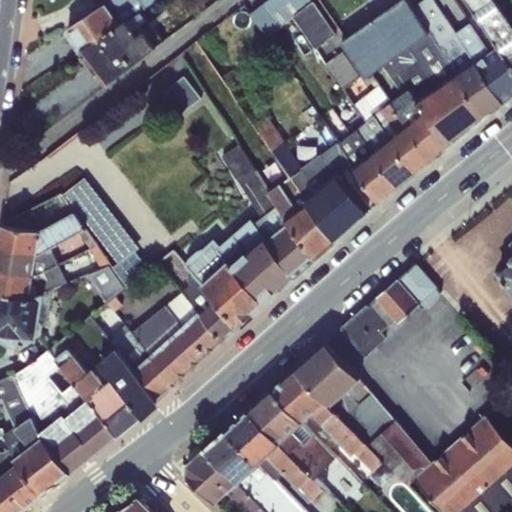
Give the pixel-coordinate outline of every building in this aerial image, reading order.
[(128,19),(142,11),(142,9),(152,3),(149,0),(108,0),(106,1),(121,23),(127,18),(128,19)] [(314,0),(266,0),(251,13),(267,37),(294,15),(317,47),(336,33),(314,0)] [(429,32),(411,4),(408,0),(400,0),(342,41),(367,76),(389,60),(429,32)] [(456,29),(438,0),(417,0),(411,4),(429,32),(459,73),(478,60),(456,29)] [(501,45),(477,11),(469,17),(457,0),(438,0),(456,29),(478,60),(501,45)] [(511,60),(511,19),(499,0),(469,0),(477,11),(501,45),(511,60)] [(511,0),(499,0),(511,19),(511,0)] [(106,1),(67,29),(82,49),(121,23),(106,1)] [(145,29),(157,45),(164,39),(142,11),(128,19),(139,34),(145,29)] [(121,23),(82,49),(109,84),(157,45),(145,29),(139,34),(128,19),(127,18),(121,23)] [(209,31),(197,40),(214,65),(226,56),(209,31)] [(429,32),(389,60),(411,87),(420,99),(459,73),(429,32)] [(506,101),(511,96),(511,60),(501,45),(478,60),(506,101)] [(343,51),(326,63),(344,89),(361,77),(343,51)] [(488,115),(506,101),(478,60),(459,73),(488,115)] [(234,68),(222,77),(240,102),(252,94),(234,68)] [(488,115),(459,73),(420,99),(418,100),(424,109),(450,145),(488,115)] [(182,108),(204,98),(193,74),(171,84),(182,108)] [(420,99),(411,87),(392,100),(380,84),(354,104),(368,120),(375,115),(391,137),(408,123),(424,109),(418,100),(420,99)] [(371,210),(380,201),(355,166),(339,140),(326,151),(305,167),(259,104),(247,112),(292,176),(307,199),(338,171),(371,210)] [(435,157),(450,145),(424,109),(408,123),(435,157)] [(375,115),(368,120),(339,140),(355,166),(373,151),(391,137),(375,115)] [(418,171),(435,157),(408,123),(391,137),(418,171)] [(418,171),(391,137),(373,151),(401,185),(418,171)] [(242,178),(257,168),(240,145),(223,156),(242,178)] [(401,185),(373,151),(355,166),(380,201),(401,185)] [(3,224),(37,229),(37,218),(31,209),(55,197),(63,193),(43,164),(7,188),(3,224)] [(255,222),(266,236),(268,239),(290,221),(287,218),(269,190),(271,189),(257,168),(242,178),(265,214),(255,222)] [(338,238),(371,210),(338,171),(307,199),(309,201),(338,238)] [(271,189),(269,190),(287,218),(309,201),(307,199),(292,176),(283,184),(282,181),(271,189)] [(75,211),(63,193),(55,197),(63,209),(55,213),(59,220),(75,211)] [(317,257),(338,238),(309,201),(287,218),(290,221),(317,257)] [(98,244),(75,211),(59,220),(41,230),(38,252),(41,253),(52,247),(80,231),(92,249),(98,244)] [(266,236),(255,222),(252,218),(218,247),(230,261),(230,260),(234,264),(245,254),(266,236)] [(296,276),(317,257),(290,221),(268,239),(296,276)] [(2,224),(0,235),(0,246),(38,252),(41,230),(37,229),(3,224),(2,224)] [(275,294),(296,276),(268,239),(266,236),(245,254),(275,294)] [(230,261),(218,247),(212,241),(205,248),(204,248),(202,248),(200,249),(198,250),(197,251),(195,252),(193,255),(191,257),(189,259),(188,261),(187,264),(195,272),(194,273),(204,284),(230,261)] [(511,243),(511,254),(508,257),(511,261),(497,272),(511,290),(511,241),(511,243)] [(0,246),(0,269),(34,275),(38,252),(0,246)] [(59,263),(52,247),(41,253),(38,252),(34,275),(31,296),(47,290),(45,285),(76,271),(70,257),(59,263)] [(238,326),(275,294),(245,254),(234,264),(230,260),(230,261),(204,284),(215,296),(238,326)] [(118,271),(127,287),(151,268),(141,255),(118,271)] [(417,261),(399,277),(421,302),(419,304),(424,307),(443,291),(417,261)] [(0,291),(31,296),(34,275),(0,269),(0,291)] [(204,284),(194,273),(187,279),(191,284),(183,291),(199,311),(215,296),(204,284)] [(399,277),(377,296),(396,317),(400,321),(419,304),(421,302),(399,277)] [(47,290),(31,296),(43,298),(39,324),(47,325),(54,287),(47,290)] [(43,298),(31,296),(0,291),(0,331),(2,332),(21,335),(37,337),(39,324),(43,298)] [(199,311),(183,291),(167,304),(184,325),(199,311)] [(223,340),(238,326),(215,296),(199,311),(223,340)] [(377,296),(341,327),(367,355),(387,337),(382,330),(396,317),(377,296)] [(103,305),(90,315),(99,325),(116,312),(109,301),(103,305)] [(184,325),(167,304),(133,331),(151,355),(151,354),(167,340),(184,325)] [(193,368),(223,340),(199,311),(184,325),(167,340),(193,368)] [(111,338),(119,347),(136,369),(151,355),(133,331),(127,323),(111,338)] [(21,335),(2,332),(0,344),(19,347),(21,335)] [(49,350),(56,357),(70,348),(63,339),(49,350)] [(176,384),(193,368),(167,340),(151,354),(176,384)] [(295,368),(327,400),(331,405),(362,378),(327,340),(295,368)] [(114,378),(144,415),(145,417),(161,402),(158,399),(136,369),(119,347),(100,362),(114,378)] [(95,393),(107,383),(94,368),(90,371),(70,348),(56,357),(62,365),(72,378),(89,398),(91,400),(96,395),(95,393)] [(56,357),(49,350),(31,364),(54,392),(60,387),(48,373),(62,365),(56,357)] [(151,355),(136,369),(158,399),(176,384),(151,354),(151,355)] [(41,431),(64,412),(67,416),(70,413),(54,392),(31,364),(22,369),(13,373),(32,414),(41,431)] [(295,368),(273,387),(304,419),(314,411),(327,400),(295,368)] [(16,425),(32,414),(13,373),(0,379),(0,398),(3,397),(16,425)] [(72,378),(60,387),(54,392),(70,413),(89,398),(72,378)] [(144,415),(114,378),(107,383),(95,393),(96,395),(91,400),(119,433),(144,415)] [(397,419),(362,378),(331,405),(370,443),(397,419)] [(250,407),(282,440),(303,420),(304,419),(273,387),(250,407)] [(119,433),(91,400),(89,398),(70,413),(67,416),(96,452),(119,433)] [(327,400),(314,411),(324,422),(322,424),(353,454),(356,451),(375,470),(386,460),(410,483),(417,477),(416,476),(433,461),(397,419),(370,443),(331,405),(327,400)] [(227,429),(260,460),(282,440),(250,407),(227,429)] [(44,436),(73,471),(96,452),(67,416),(64,412),(41,431),(44,436)] [(511,511),(511,440),(488,413),(433,461),(416,476),(417,477),(448,511),(511,511)] [(44,436),(41,431),(32,414),(16,425),(6,432),(15,458),(44,436)] [(338,456),(303,420),(282,440),(317,476),(338,456)] [(0,476),(4,474),(19,462),(15,458),(6,432),(3,426),(0,427),(0,476)] [(227,429),(206,448),(238,480),(260,460),(227,429)] [(44,494),(73,471),(44,436),(15,458),(19,462),(44,494)] [(317,476),(282,440),(260,460),(278,479),(287,471),(301,485),(302,484),(316,498),(327,486),(317,476)] [(189,462),(188,475),(216,501),(228,490),(238,480),(206,448),(189,462)] [(260,460),(238,480),(268,511),(309,511),(278,479),(260,460)] [(28,506),(44,494),(19,462),(4,474),(28,506)] [(0,511),(19,511),(28,506),(4,474),(0,476),(0,511)] [(268,511),(238,480),(228,490),(231,494),(232,498),(245,511),(268,511)] [(156,511),(140,495),(120,509),(122,511),(156,511)]
